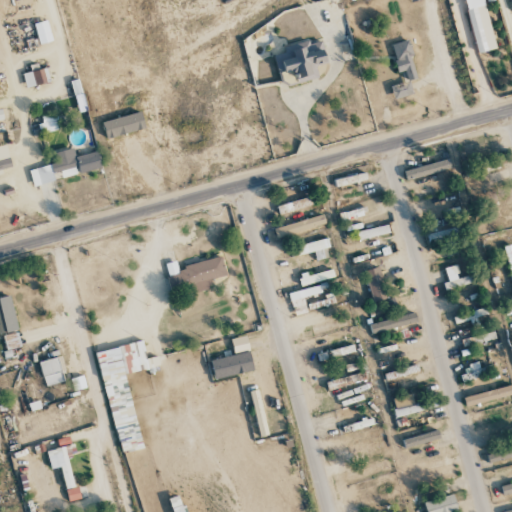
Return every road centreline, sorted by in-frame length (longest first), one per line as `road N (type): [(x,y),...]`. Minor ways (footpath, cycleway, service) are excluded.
road 1 (secondary): [(511,108),(0,251)]
road 2 (residential): [(328,511),(241,184)]
road 3 (residential): [(107,436),(52,237)]
